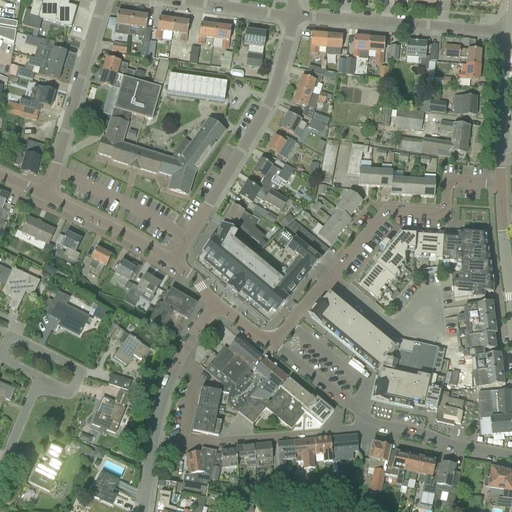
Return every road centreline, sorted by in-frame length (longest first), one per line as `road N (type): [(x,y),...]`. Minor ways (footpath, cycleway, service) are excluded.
road 1 (residential): [(501,185),(447,182),(444,215),(386,212),(272,347)]
road 2 (unclassified): [(172,264),(273,94),(294,19)]
road 3 (residential): [(272,347),(364,421),(511,456)]
road 4 (residential): [(142,511),(176,365),(217,306)]
road 5 (residential): [(509,32),(294,19)]
road 6 (unclassified): [(44,196),(102,0)]
road 7 (residential): [(40,378),(71,393),(81,374),(13,338),(3,359)]
road 8 (unclassified): [(172,264),(44,196)]
road 9 (residential): [(294,19),(174,0)]
